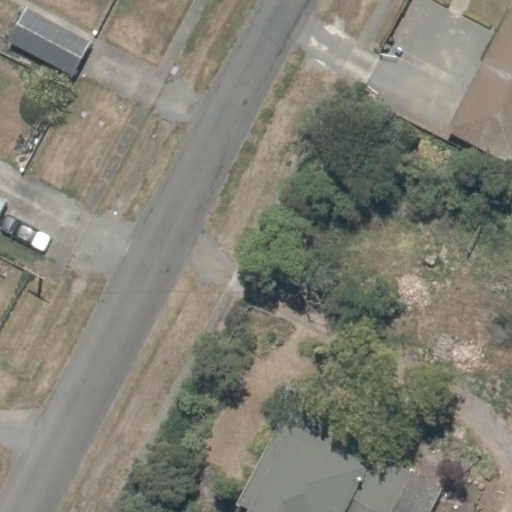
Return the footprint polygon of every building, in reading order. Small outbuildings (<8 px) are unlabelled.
[(511,2),(453,128),(511,156),(511,2)] [(98,43),(31,9),(14,42),(81,76),(98,43)] [(69,82),(40,72),(28,108),(57,118),(69,82)] [(0,226),(14,201),(0,193),(0,226)] [(445,511),(456,483),(287,418),(251,511),(445,511)]
